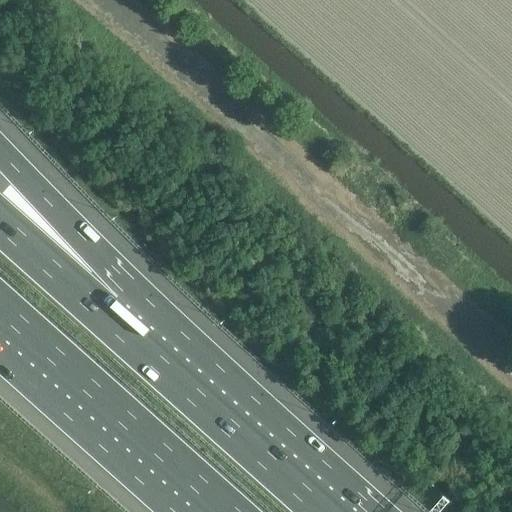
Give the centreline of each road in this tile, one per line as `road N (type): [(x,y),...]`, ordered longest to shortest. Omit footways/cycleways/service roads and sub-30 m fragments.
road 1 (motorway): [(338,511),(102,301)]
road 2 (motorway): [(0,324),(211,511)]
road 3 (motorway): [(102,301),(0,171)]
road 4 (motorway): [(102,301),(0,215)]
